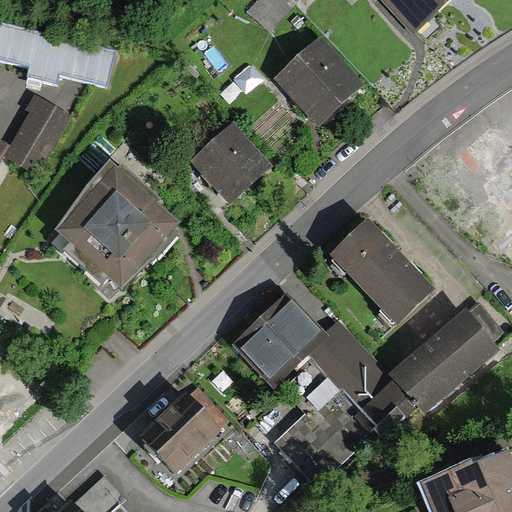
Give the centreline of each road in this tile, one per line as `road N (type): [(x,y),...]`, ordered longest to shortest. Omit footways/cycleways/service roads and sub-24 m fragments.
road 1 (residential): [(511,60),(422,124),(8,511)]
road 2 (unknown): [(390,154),(511,282)]
